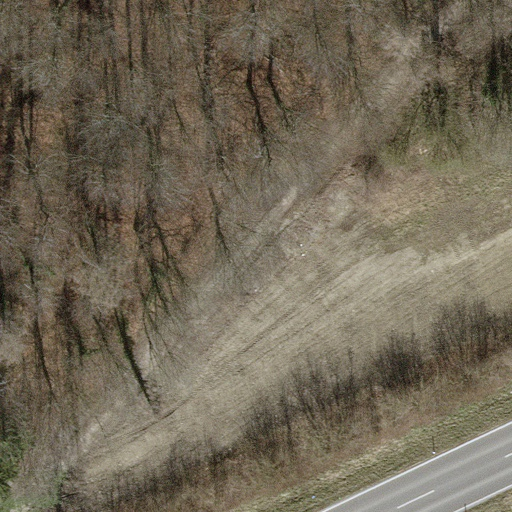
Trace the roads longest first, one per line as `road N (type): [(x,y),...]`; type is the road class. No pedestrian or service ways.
road 1 (track): [(7,511),(28,502),(492,0)]
road 2 (secondary): [(402,511),(511,460)]
